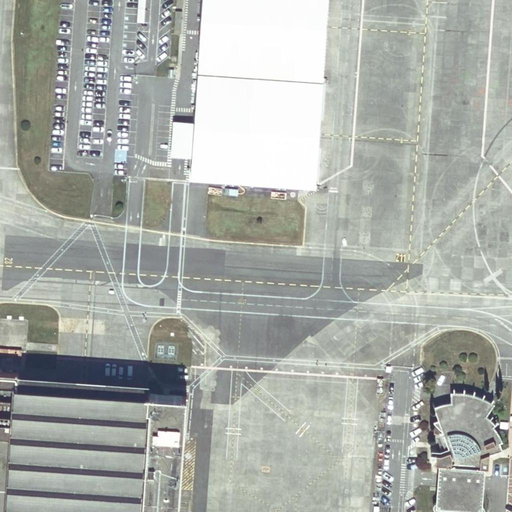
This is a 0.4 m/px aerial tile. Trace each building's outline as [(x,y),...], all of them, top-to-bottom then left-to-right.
[(323,84),(329,0),(201,0),(199,33),(196,74),(323,84)] [(188,183),(315,192),(323,84),(196,74),(193,110),(192,124),(189,159),(188,183)] [(189,159),(192,124),(175,122),(172,158),(189,159)] [(135,511),(143,386),(9,377),(8,398),(0,511),(135,511)] [(172,511),(179,389),(143,386),(135,511),(172,511)] [(450,392),(449,392),(449,394),(453,394),(457,394),(461,394),(466,395),(471,396),(474,397),(476,398),(479,399),(483,400),(485,402),(489,404),(491,405),(492,403),(490,403),(489,402),(487,401),(485,400),(482,398),(480,397),(478,396),(476,396),(475,395),(473,395),(471,394),(469,394),(467,393),(465,393),(463,392),(461,392),(460,392),(457,392),(455,392),(453,392),(452,392),(450,392)] [(453,394),(449,394),(450,407),(451,421),(449,422),(448,422),(447,423),(445,423),(444,424),(442,424),(442,420),(432,419),(431,433),(441,434),(448,452),(439,455),(434,455),(434,465),(437,465),(440,466),(442,470),(453,466),(483,468),(486,469),(487,454),(500,450),(497,443),(500,442),(500,441),(499,440),(499,438),(498,436),(497,435),(496,433),(495,432),(492,434),(491,432),(490,430),(488,428),(486,425),(483,423),(480,420),(484,415),(491,405),(489,404),(485,402),(483,400),(479,399),(476,398),(474,397),(471,396),(466,395),(461,394),(457,394),(453,394)] [(450,407),(439,407),(438,416),(432,416),(432,419),(442,420),(442,424),(444,424),(445,423),(447,423),(448,422),(449,422),(451,421),(450,407)] [(486,417),(484,415),(480,420),(483,423),(486,425),(488,428),(490,430),(491,432),(492,434),(495,432),(495,431),(494,430),(494,429),(493,428),(492,428),(491,426),(494,424),(493,423),(492,422),(491,421),(490,420),(489,419),(487,418),(486,417)] [(440,508),(440,509),(475,511),(474,510),(474,509),(475,508),(475,507),(476,507),(476,506),(477,506),(478,505),(479,505),(480,506),(482,486),(483,468),(453,466),(442,470),(440,466),(437,465),(436,482),(434,503),(435,502),(436,503),(437,503),(438,503),(439,504),(439,505),(440,506),(440,507),(440,508)] [(435,502),(434,503),(433,504),(432,505),(431,507),(431,508),(432,508),(433,510),(435,511),(436,511),(437,511),(438,510),(439,509),(440,509),(440,508),(440,507),(440,506),(439,505),(439,504),(438,503),(437,503),(436,503),(435,502)]
